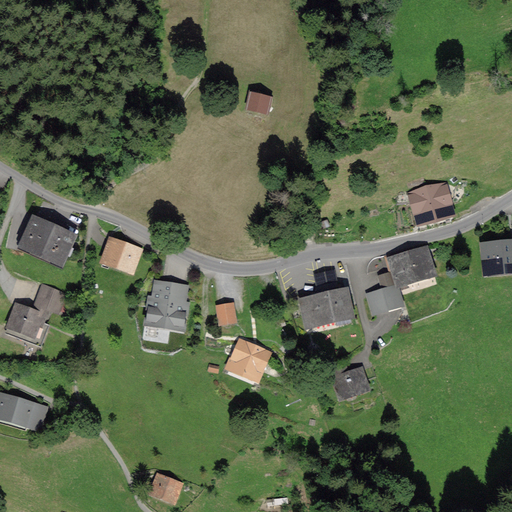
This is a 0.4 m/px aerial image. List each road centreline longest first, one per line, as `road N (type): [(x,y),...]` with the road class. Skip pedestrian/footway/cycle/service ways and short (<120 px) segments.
road 1 (residential): [(511,198),(468,224),(421,237),(259,268),(225,267),(63,201),(0,164)]
road 2 (track): [(93,210),(150,149),(200,73)]
